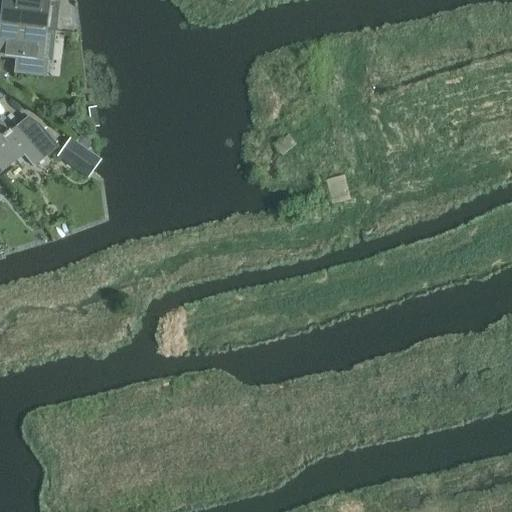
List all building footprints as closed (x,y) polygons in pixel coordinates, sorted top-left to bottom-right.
[(3,0),(0,26),(51,32),(57,32),(60,3),(53,2),(53,0),(3,0)] [(51,32),(0,26),(0,30),(0,56),(17,58),(16,72),(45,75),(47,61),(42,60),(44,44),(55,44),(56,37),(51,32)] [(0,125),(0,173),(0,174),(23,155),(33,167),(56,148),(40,128),(28,119),(18,127),(19,127),(11,134),(9,132),(7,134),(0,125)] [(275,145),(283,155),(296,145),(288,134),(275,145)] [(79,147),(90,155),(94,149),(93,143),(86,138),(79,147)] [(57,158),(85,178),(97,160),(69,140),(57,158)] [(326,180),(333,204),(350,199),(344,175),(326,180)]
